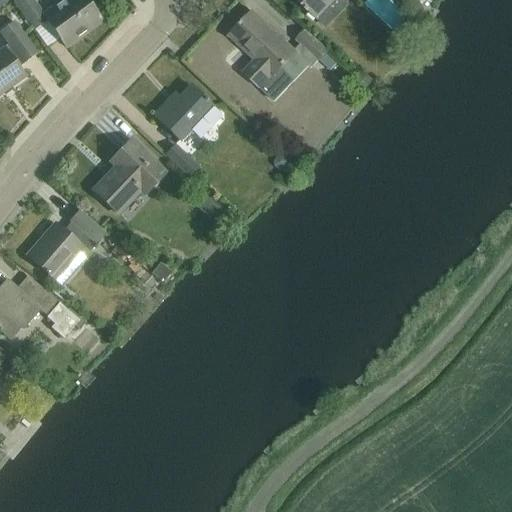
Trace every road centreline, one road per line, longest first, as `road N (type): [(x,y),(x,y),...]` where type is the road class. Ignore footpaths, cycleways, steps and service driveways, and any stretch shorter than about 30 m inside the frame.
road 1 (unclassified): [(254,511),(299,458),(392,389),(511,255)]
road 2 (residential): [(0,190),(172,5)]
